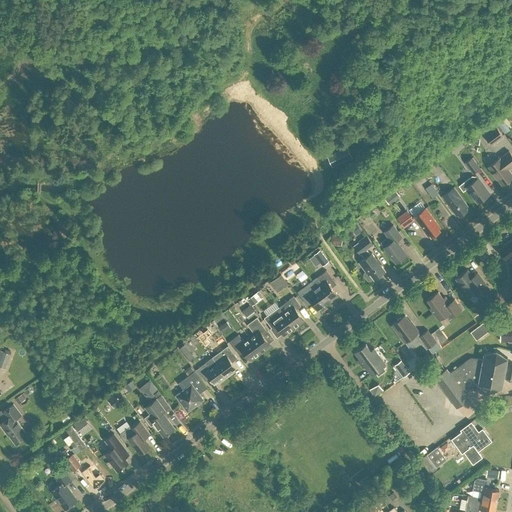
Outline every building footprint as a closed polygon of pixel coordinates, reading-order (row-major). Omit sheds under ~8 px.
[(484,135),(491,145),(503,135),(497,126),(484,135)] [(455,143),(459,149),(464,145),(460,140),(455,143)] [(331,155),(335,164),(351,156),(347,147),(331,155)] [(511,154),(509,151),(501,157),(500,157),(488,166),(502,184),(511,176),(511,173),(509,168),(511,165),(511,154)] [(465,162),(473,173),(481,168),(472,156),(465,162)] [(468,187),(479,201),(489,193),(477,178),(478,177),(477,176),(472,175),(459,185),(463,191),(468,187)] [(425,187),(432,197),(438,193),(431,183),(425,187)] [(466,207),(468,206),(454,187),(442,195),(456,215),(458,214),(459,216),(468,209),(466,207)] [(389,204),(393,200),(389,194),(384,198),(389,204)] [(426,207),(414,216),(428,236),(430,234),(431,236),(440,230),(438,228),(440,227),(426,207)] [(414,220),(408,211),(398,219),(404,227),(414,220)] [(358,233),(362,230),(356,222),(352,225),(358,233)] [(402,236),(393,224),(384,231),(388,237),(381,242),(396,262),(407,254),(397,240),(402,236)] [(337,245),(339,236),(334,235),(332,236),(331,241),(333,244),(337,245)] [(367,249),(373,244),(367,236),(354,245),(360,253),(361,253),(364,258),(359,262),(366,271),(365,273),(364,275),(368,279),(370,280),(373,277),(374,279),(385,270),(372,252),(370,253),(367,249)] [(511,238),(498,249),(507,260),(511,256),(511,238)] [(328,260),(320,249),(314,253),(315,254),(320,262),(323,265),(328,260)] [(293,275),(288,268),(281,273),(286,280),(293,275)] [(490,289),(477,272),(472,276),(468,269),(456,278),(468,295),(475,290),(480,296),(490,289)] [(338,294),(330,284),(335,281),(327,270),(317,277),(312,280),(317,287),(328,302),(338,294)] [(282,288),(288,284),(281,274),(275,278),(282,288)] [(328,302),(317,287),(312,280),(298,291),(306,302),(310,299),(318,309),(328,302)] [(505,299),(511,293),(511,288),(511,289),(506,282),(498,288),(505,299)] [(248,297),(253,303),(263,296),(258,290),(248,297)] [(451,317),(462,309),(454,299),(447,304),(438,291),(427,299),(432,305),(430,307),(439,319),(447,313),(451,317)] [(490,302),(494,308),(504,301),(498,292),(493,296),(495,299),(490,302)] [(293,305),(283,312),(294,327),(304,319),(296,309),(301,306),(294,296),(289,299),(293,305)] [(251,304),(243,309),(249,317),(257,311),(251,304)] [(294,327),(283,312),(279,306),(264,317),(272,327),(276,324),(284,334),(294,327)] [(405,315),(392,324),(405,342),(406,341),(411,347),(422,339),(427,347),(436,341),(427,330),(419,336),(417,332),(419,331),(411,321),(410,322),(405,315)] [(254,333),(249,337),(260,352),(270,344),(263,334),(267,331),(257,317),(247,324),(254,333)] [(471,331),(476,340),(489,330),(483,322),(471,331)] [(511,339),(511,322),(494,322),(494,332),(500,332),(500,340),(511,339)] [(222,333),(228,329),(223,323),(218,327),(222,333)] [(260,352),(249,337),(244,341),(239,334),(229,341),(239,354),(244,351),(250,359),(260,352)] [(200,340),(204,345),(208,341),(204,336),(200,340)] [(382,366),(386,363),(374,347),(371,350),(366,343),(355,351),(371,374),(377,370),(380,374),(385,370),(382,366)] [(232,369),(236,367),(232,362),(238,358),(228,345),(212,357),(227,376),(229,375),(234,371),(232,369)] [(185,356),(190,353),(186,347),(182,350),(185,356)] [(0,357),(0,358),(7,361),(10,353),(9,353),(10,350),(5,348),(4,351),(0,349),(0,357)] [(511,380),(511,362),(506,364),(508,357),(496,350),(484,353),(483,359),(471,356),(449,372),(446,368),(435,377),(457,407),(468,399),(464,393),(477,383),(489,390),(502,388),(504,377),(510,381),(511,380)] [(224,379),(227,376),(212,357),(205,362),(196,369),(205,380),(210,377),(214,383),(218,380),(219,382),(224,378),(224,379)] [(410,371),(401,359),(394,364),(403,376),(410,371)] [(188,375),(195,370),(191,365),(184,370),(188,375)] [(208,387),(195,370),(188,375),(178,382),(183,389),(175,395),(188,412),(204,399),(200,393),(208,387)] [(174,427),(162,412),(170,406),(161,394),(158,391),(153,394),(152,393),(157,389),(150,379),(139,387),(148,400),(150,398),(152,401),(145,406),(149,413),(144,416),(151,425),(154,422),(164,435),(174,427)] [(128,390),(135,385),(131,380),(124,385),(128,390)] [(112,404),(124,395),(119,389),(107,398),(112,404)] [(19,403),(25,398),(21,393),(15,398),(19,403)] [(52,405),(57,402),(53,396),(48,399),(52,405)] [(7,417),(0,422),(0,423),(6,431),(16,444),(28,435),(16,418),(22,414),(13,403),(3,411),(7,417)] [(69,420),(75,416),(71,410),(64,415),(69,420)] [(78,428),(88,421),(84,416),(74,423),(75,424),(78,428)] [(126,440),(129,438),(140,453),(150,446),(142,435),(147,431),(140,421),(132,427),(131,425),(120,433),(126,440)] [(478,451),(492,440),(482,428),(478,431),(471,421),(461,429),(462,430),(451,438),(462,453),(464,451),(473,463),(482,456),(478,451)] [(112,448),(105,454),(117,470),(128,462),(125,457),(129,453),(114,433),(105,439),(112,448)] [(437,445),(426,453),(436,466),(447,458),(437,445)] [(90,462),(97,457),(93,452),(87,456),(90,462)] [(73,453),(65,459),(74,470),(81,464),(73,453)] [(94,487),(105,479),(93,463),(82,471),(94,487)] [(65,509),(78,500),(66,484),(72,480),(63,468),(54,475),(60,483),(51,490),(65,509)] [(486,475),(498,478),(500,470),(487,468),(486,475)] [(497,500),(499,489),(485,486),(486,478),(478,477),(474,479),(472,489),(482,491),(481,497),(497,500)] [(469,494),(471,488),(462,485),(460,492),(469,494)] [(392,501),(397,497),(393,491),(388,495),(392,501)] [(495,511),(497,500),(481,497),(480,501),(467,498),(465,510),(477,511),(479,511),(480,508),(495,511)]
